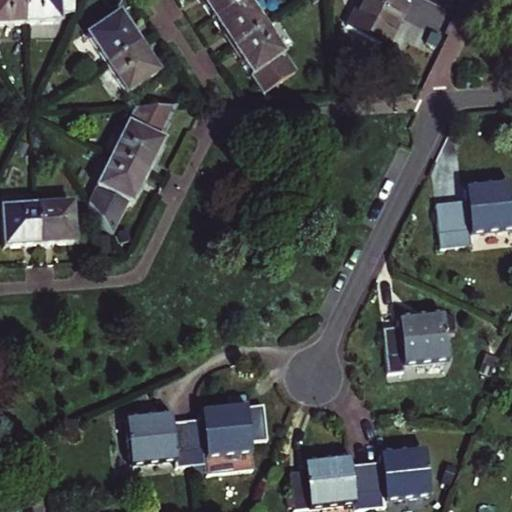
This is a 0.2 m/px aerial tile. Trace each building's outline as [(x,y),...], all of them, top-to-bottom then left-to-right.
[(0,0),(0,29),(23,28),(21,0),(0,0)] [(21,0),(23,28),(58,26),(57,18),(72,17),(70,0),(21,0)] [(197,0),(211,21),(241,0),(197,0)] [(244,0),(241,0),(211,21),(230,49),(262,28),(244,0)] [(395,50),(414,9),(393,0),(368,0),(354,32),(395,50)] [(85,40),(104,69),(137,47),(117,19),(85,40)] [(262,28),(230,49),(249,78),(282,56),(262,28)] [(156,76),(137,47),(104,69),(124,98),(156,76)] [(133,113),(110,159),(146,176),(150,168),(161,145),(158,143),(173,111),(133,113)] [(146,176),(110,159),(88,206),(110,240),(127,206),(130,208),(141,186),(146,176)] [(473,246),(472,233),(510,229),(506,185),(468,188),(469,200),(437,203),(441,249),(473,246)] [(36,210),(39,249),(47,249),(73,247),(70,208),(36,210)] [(28,250),(39,249),(36,210),(1,213),(3,252),(28,250)] [(442,317),(399,320),(400,331),(385,332),(388,377),(403,375),(402,367),(446,363),(442,317)] [(206,473),(207,481),(251,475),(243,412),(199,418),(199,425),(184,427),(189,475),(206,473)] [(169,429),(168,422),(123,428),(129,473),(172,468),(173,477),(189,475),(184,427),(169,429)] [(384,509),(383,500),(429,495),(424,452),(379,456),(380,464),(365,466),(369,511),(384,509)] [(365,466),(350,467),(349,460),(305,465),(306,473),(290,474),(294,510),(353,504),(354,511),(355,511),(369,511),(365,466)]
